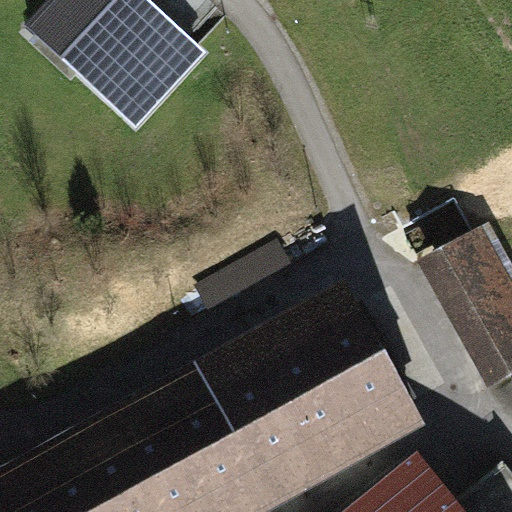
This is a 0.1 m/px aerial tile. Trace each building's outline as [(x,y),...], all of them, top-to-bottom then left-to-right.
[(58,0),(32,29),(133,123),(198,53),(140,0),(58,0)] [(511,296),(478,235),(422,266),(489,388),(511,375),(511,296)] [(352,310),(0,503),(0,511),(210,511),(404,406),(352,310)] [(347,511),(422,511),(440,498),(411,461),(347,511)] [(449,509),(451,511),(511,511),(511,473),(505,465),(449,509)] [(451,511),(449,509),(440,498),(422,511),(451,511)]
